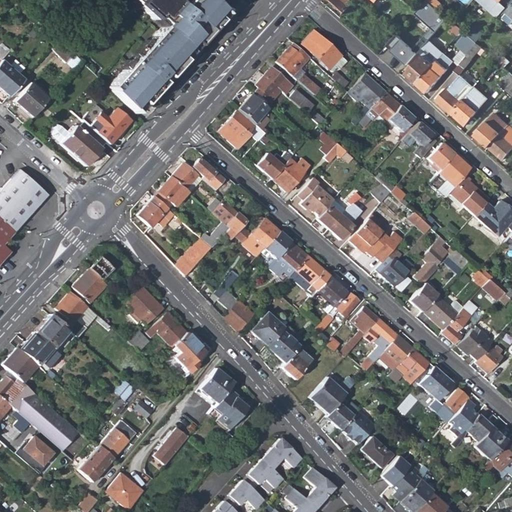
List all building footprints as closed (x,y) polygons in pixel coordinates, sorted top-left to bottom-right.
[(162,24),(105,88),(127,110),(134,103),(138,107),(217,20),(213,16),(219,10),(207,0),(129,0),(152,20),(154,17),(162,24)] [(324,0),(340,14),(353,0),(352,0),(324,0)] [(431,19),(437,11),(435,9),(425,0),(418,8),(431,19)] [(440,4),(435,0),(424,0),(425,0),(435,9),(440,4)] [(501,5),(505,8),(511,0),(496,0),(502,5),(501,5)] [(499,16),(511,27),(511,0),(505,8),(499,16)] [(411,8),(404,16),(408,19),(415,12),(411,8)] [(223,14),(219,10),(213,16),(217,20),(223,14)] [(404,16),(400,21),(403,25),(408,19),(404,16)] [(461,31),(454,25),(450,30),(457,36),(461,31)] [(470,29),(465,34),(475,42),(480,37),(470,29)] [(310,31),(298,44),(327,70),(339,57),(333,52),(334,52),(310,31)] [(416,50),(418,52),(432,36),(426,31),(414,45),(417,48),(416,50)] [(455,44),(466,55),(476,43),(475,42),(465,34),(464,34),(455,44)] [(383,52),(403,70),(410,62),(406,58),(410,54),(411,53),(402,45),(402,46),(394,39),(383,52)] [(62,63),(71,54),(65,48),(57,40),(48,49),(62,63)] [(441,54),(428,41),(418,52),(414,57),(410,62),(403,70),(402,70),(416,83),(436,60),(441,54)] [(463,69),(477,52),(481,56),(486,52),(476,43),(466,55),(457,64),(463,69)] [(307,59),(290,44),(273,63),(290,78),(298,70),(307,59)] [(66,62),(71,67),(78,61),(73,56),(66,62)] [(511,68),(511,63),(504,56),(498,63),(508,72),(511,68)] [(327,70),(330,73),(334,69),(336,69),(337,71),(344,63),(339,57),(327,70)] [(0,90),(6,96),(21,80),(0,60),(0,90)] [(447,69),(436,60),(416,83),(427,92),(447,69)] [(457,64),(452,71),(457,75),(463,69),(457,64)] [(268,68),(260,76),(278,92),(282,96),(290,87),(268,68)] [(302,74),(298,70),(290,78),(295,82),(298,79),(301,81),(303,80),(300,77),(302,74)] [(497,84),(504,91),(511,82),(511,75),(508,72),(497,84)] [(333,73),(329,77),(341,88),(345,83),(333,73)] [(346,125),(350,129),(356,122),(382,93),(361,74),(348,89),(364,103),(346,125)] [(450,113),(473,86),(460,75),(451,85),(450,84),(436,100),(450,113)] [(266,105),(278,92),(260,76),(249,89),(266,105)] [(316,91),(303,80),(301,81),(298,79),(295,82),(311,97),(316,91)] [(12,101),(29,116),(44,99),(27,84),(12,101)] [(487,99),(473,86),(450,113),(463,125),(487,99)] [(292,91),(286,99),(304,115),(310,107),(292,91)] [(375,115),(382,122),(384,120),(396,106),(382,93),(356,122),(361,127),(368,119),(370,121),(375,115)] [(248,95),(234,110),(259,132),(262,129),(254,122),(265,110),(248,95)] [(132,114),(138,107),(134,103),(127,110),(132,114)] [(411,119),(396,106),(384,120),(398,133),(411,119)] [(96,119),(103,125),(97,131),(112,145),(133,122),(118,108),(109,118),(102,112),(96,119)] [(247,135),(254,142),(256,140),(259,136),(261,134),(259,132),(234,110),(215,133),(234,150),(247,135)] [(311,112),(307,117),(316,126),(320,121),(311,112)] [(474,135),(488,147),(508,125),(494,113),(474,135)] [(303,122),(311,131),(315,128),(316,126),(307,117),(303,122)] [(98,148),(102,143),(81,123),(76,129),(73,125),(64,134),(57,143),(83,167),(99,149),(98,148)] [(387,127),(382,123),(376,129),(381,133),(387,127)] [(411,153),(417,160),(434,142),(427,136),(429,135),(415,123),(398,141),(405,147),(408,147),(412,142),(417,146),(411,153)] [(511,148),(511,129),(508,125),(488,147),(501,160),(511,148)] [(47,134),(57,143),(64,134),(54,126),(53,126),(50,127),(47,129),(47,132),(47,134)] [(306,130),(301,136),(304,139),(309,134),(306,130)] [(320,159),(324,162),(337,147),(335,145),(322,134),(317,140),(322,145),(317,150),(323,156),(320,159)] [(266,141),(259,136),(256,140),(262,145),(266,141)] [(427,166),(434,173),(450,155),(439,144),(424,159),(429,164),(427,166)] [(330,167),(343,153),(337,147),(324,162),(330,167)] [(252,165),(268,180),(286,159),(288,158),(282,153),(277,158),(273,154),(269,159),(263,153),(252,165)] [(447,186),(449,188),(461,174),(466,169),(450,155),(434,173),(425,184),(438,196),(447,186)] [(286,159),(299,171),(303,168),(302,167),(289,156),(288,158),(286,159)] [(199,159),(191,167),(202,176),(201,178),(202,179),(214,190),(223,180),(199,159)] [(301,173),(299,171),(286,159),(268,180),(283,193),(301,173)] [(185,189),(197,176),(182,163),(170,176),(185,189)] [(17,170),(0,188),(0,222),(11,232),(44,194),(17,170)] [(376,174),(372,178),(380,185),(388,192),(392,188),(376,174)] [(445,193),(470,216),(482,203),(485,199),(466,182),(467,180),(461,174),(449,188),(445,193)] [(174,207),(188,192),(185,189),(170,176),(153,196),(167,208),(168,209),(172,205),(174,207)] [(188,192),(189,193),(202,179),(201,178),(200,179),(197,176),(185,189),(188,192)] [(315,184),(309,178),(294,196),(299,201),(296,205),(303,212),(305,209),(314,218),(327,205),(329,202),(332,199),(320,189),(318,191),(313,187),(315,184)] [(368,193),(378,204),(387,193),(388,192),(380,185),(368,193)] [(402,195),(393,187),(392,188),(388,192),(387,193),(397,202),(402,195)] [(345,202),(348,206),(351,204),(359,199),(354,194),(345,202)] [(168,209),(167,208),(153,196),(136,214),(150,227),(155,220),(162,226),(173,214),(168,209)] [(215,198),(206,208),(210,213),(220,202),(215,198)] [(239,241),(247,231),(240,226),(245,221),(222,200),(220,202),(210,213),(221,222),(228,229),(232,233),(232,234),(239,241)] [(327,205),(338,216),(341,212),(329,202),(327,205)] [(490,211),(482,203),(470,216),(493,238),(499,231),(499,232),(511,218),(511,217),(497,203),(490,211)] [(359,212),(351,204),(348,206),(344,209),(341,212),(338,216),(325,230),(338,241),(351,226),(348,224),(359,212)] [(314,219),(325,230),(338,216),(327,205),(314,218),(314,219)] [(404,221),(411,226),(412,226),(417,219),(410,213),(404,221)] [(240,244),(255,256),(260,251),(278,230),(264,218),(249,234),(241,243),(240,244)] [(424,242),(429,246),(436,237),(419,222),(417,219),(412,226),(421,234),(424,231),(430,235),(424,242)] [(0,243),(11,232),(0,222),(0,243)] [(204,234),(200,238),(210,248),(228,229),(221,222),(208,238),(204,234)] [(367,248),(381,260),(390,250),(391,248),(392,248),(373,231),(374,230),(367,224),(355,238),(360,242),(357,246),(363,252),(367,248)] [(268,254),(274,259),(277,255),(286,245),(288,243),(290,241),(278,230),(260,251),(266,257),(268,254)] [(239,241),(241,243),(249,234),(247,231),(239,241)] [(440,240),(436,237),(429,246),(418,258),(424,263),(411,278),(419,286),(421,284),(436,268),(433,265),(446,252),(439,246),(437,248),(436,246),(440,240)] [(199,238),(174,265),(184,276),(188,271),(198,261),(210,248),(200,238),(199,238)] [(0,260),(8,252),(0,244),(0,260)] [(281,268),(289,275),(293,270),(306,256),(293,244),(292,245),(289,248),(286,245),(277,255),(286,263),(281,268)] [(399,255),(391,248),(390,250),(381,260),(372,270),(390,287),(408,267),(408,264),(405,261),(402,261),(398,265),(393,261),(399,255)] [(441,262),(454,274),(465,262),(452,250),(441,262)] [(308,286),(314,292),(328,277),(329,276),(322,271),(323,270),(306,256),(293,270),(300,276),(302,274),(312,282),(308,286)] [(99,258),(87,269),(98,280),(110,268),(99,258)] [(205,268),(198,261),(188,271),(195,278),(205,268)] [(478,274),(479,274),(482,272),(485,267),(481,264),(475,271),(478,274)] [(86,304),(104,286),(98,280),(87,269),(69,287),(86,304)] [(502,289),(482,272),(479,274),(485,280),(501,294),(507,299),(511,292),(511,285),(509,283),(502,289)] [(214,293),(218,297),(225,289),(236,277),(231,273),(221,283),(222,284),(214,293)] [(474,279),(480,286),(485,280),(479,274),(478,274),(474,279)] [(401,276),(392,287),(398,293),(407,282),(401,276)] [(311,295),(329,311),(332,307),(346,292),(328,277),(314,292),(311,295)] [(119,279),(113,285),(120,291),(125,285),(119,279)] [(478,288),(494,302),(498,297),(501,294),(485,280),(480,286),(478,288)] [(406,301),(419,312),(432,298),(434,296),(421,284),(419,286),(406,301)] [(121,302),(125,308),(137,320),(143,325),(160,309),(137,285),(121,302)] [(216,300),(227,310),(237,300),(225,289),(218,297),(216,300)] [(61,317),(57,322),(72,336),(74,338),(84,328),(74,320),(86,307),(68,292),(52,310),(61,317)] [(348,294),(346,292),(332,307),(344,317),(359,301),(349,292),(348,294)] [(428,318),(441,330),(452,317),(437,303),(441,299),(436,294),(434,296),(432,298),(419,312),(427,319),(428,318)] [(503,302),(507,299),(501,294),(498,297),(503,302)] [(236,315),(244,307),(237,300),(227,310),(227,311),(234,318),(229,323),(238,332),(245,324),(236,315)] [(474,309),(466,301),(452,317),(441,330),(437,333),(451,345),(460,335),(455,330),(474,309)] [(339,353),(344,357),(346,354),(362,336),(378,319),(364,306),(351,321),(360,329),(353,337),(352,337),(339,353)] [(74,320),(84,328),(95,316),(95,315),(86,307),(74,320)] [(236,315),(245,324),(253,315),(244,307),(236,315)] [(120,314),(132,325),(137,320),(125,308),(120,314)] [(222,316),(229,323),(234,318),(227,311),(222,316)] [(250,330),(266,345),(280,330),(283,327),(275,320),(267,312),(250,330)] [(153,332),(168,347),(170,345),(183,332),(164,313),(143,333),(147,337),(153,332)] [(47,314),(16,349),(33,364),(34,364),(35,362),(42,368),(72,336),(57,322),(47,314)] [(332,318),(326,314),(316,325),(312,330),(317,335),(332,318)] [(275,320),(283,327),(287,322),(279,316),(275,320)] [(378,345),(359,366),(365,371),(374,360),(377,357),(388,345),(397,335),(378,319),(362,336),(370,343),(372,341),(378,345)] [(463,336),(468,341),(474,333),(469,329),(463,336)] [(298,346),(280,330),(266,345),(265,347),(283,363),(297,348),(298,346)] [(146,342),(136,331),(125,341),(137,351),(146,342)] [(201,351),(183,332),(170,345),(168,347),(165,351),(186,373),(196,364),(192,359),(201,351)] [(466,354),(474,361),(487,346),(488,345),(474,333),(468,341),(463,336),(453,346),(465,357),(466,354)] [(412,348),(397,335),(388,345),(377,357),(392,370),(394,368),(396,366),(405,356),(412,348)] [(339,344),(331,337),(326,343),(324,344),(333,352),(339,344)] [(472,363),(485,374),(500,358),(497,355),(500,352),(494,347),(491,350),(487,346),(474,361),(472,363)] [(14,347),(0,363),(0,365),(15,378),(15,379),(23,371),(25,372),(33,364),(16,349),(14,347)] [(280,367),(293,379),(311,360),(297,348),(283,363),(280,367)] [(410,368),(418,374),(428,363),(412,348),(405,356),(396,366),(404,374),(410,368)] [(432,367),(417,384),(436,400),(451,383),(432,367)] [(398,372),(394,368),(392,370),(389,373),(386,377),(391,381),(398,372)] [(404,374),(412,381),(418,374),(410,368),(404,374)] [(194,392),(211,406),(225,388),(230,383),(213,369),(194,392)] [(365,376),(368,373),(365,371),(359,378),(362,381),(367,377),(365,376)] [(66,443),(76,432),(15,379),(15,378),(11,383),(2,376),(0,378),(0,398),(8,405),(14,410),(35,429),(60,450),(66,443)] [(308,397),(327,414),(337,402),(345,393),(326,376),(308,397)] [(127,384),(106,408),(112,413),(119,406),(133,389),(127,384)] [(234,395),(225,388),(211,406),(210,408),(218,415),(214,420),(227,430),(245,407),(232,397),(234,395)] [(450,409),(454,413),(467,399),(467,398),(457,388),(437,410),(434,413),(431,417),(435,420),(439,416),(441,417),(450,409)] [(472,404),(467,399),(454,413),(446,421),(452,426),(448,430),(456,437),(457,436),(463,430),(476,414),(469,407),(472,404)] [(132,407),(144,417),(149,411),(137,401),(132,407)] [(325,417),(339,430),(352,415),(337,402),(327,414),(325,417)] [(425,405),(434,413),(437,410),(428,402),(425,405)] [(121,408),(119,406),(112,413),(115,415),(121,408)] [(31,433),(35,429),(14,410),(10,415),(18,422),(15,427),(20,432),(24,427),(31,433)] [(414,417),(423,424),(428,419),(419,411),(414,417)] [(351,439),(356,444),(372,426),(355,412),(352,415),(339,430),(346,435),(345,436),(350,440),(351,439)] [(490,426),(476,414),(463,430),(466,432),(476,441),(490,426)] [(118,421),(96,445),(111,458),(133,433),(118,421)] [(472,446),(488,460),(505,440),(490,426),(476,441),(472,446)] [(80,427),(76,432),(83,438),(87,433),(80,427)] [(151,456),(162,466),(180,444),(186,437),(174,427),(151,456)] [(457,436),(462,440),(466,432),(463,430),(457,436)] [(493,466),(499,472),(511,457),(511,446),(511,444),(511,436),(510,435),(505,440),(488,460),(482,467),(488,472),(493,466)] [(18,447),(12,453),(36,473),(42,467),(39,464),(49,452),(31,436),(20,448),(18,447)] [(233,436),(228,441),(238,449),(243,443),(233,436)] [(371,436),(360,449),(380,467),(391,454),(371,436)] [(462,440),(457,436),(456,437),(450,445),(454,449),(462,440)] [(278,438),(259,459),(270,469),(280,457),(291,467),(300,458),(278,438)] [(60,450),(67,457),(74,449),(66,443),(60,450)] [(89,483),(111,458),(96,445),(75,470),(89,483)] [(406,465),(396,457),(379,477),(387,486),(406,465)] [(511,468),(511,457),(499,472),(497,474),(501,478),(507,472),(508,473),(511,468)] [(259,459),(245,475),(256,484),(261,478),(272,488),(281,479),(270,469),(259,459)] [(428,469),(423,465),(418,471),(409,463),(389,486),(395,491),(391,495),(399,502),(419,479),(428,469)] [(332,487),(311,468),(302,477),(313,487),(303,499),(314,508),(332,487)] [(141,492),(118,472),(102,491),(125,511),(139,495),(141,492)] [(44,480),(37,475),(35,478),(41,483),(44,480)] [(245,475),(241,480),(251,489),(256,484),(245,475)] [(432,491),(419,479),(399,502),(410,511),(413,511),(431,493),(432,491)] [(241,480),(227,495),(237,505),(242,499),(254,509),(262,499),(251,489),(241,480)] [(461,490),(465,495),(469,490),(465,486),(461,490)] [(303,499),(292,489),(283,498),(295,508),(291,511),(309,511),(314,508),(303,499)] [(87,493),(75,507),(81,511),(85,511),(95,501),(87,493)] [(446,507),(431,493),(413,511),(441,511),(443,511),(446,507)] [(237,505),(227,495),(222,501),(232,510),(237,505)] [(495,504),(497,510),(511,505),(511,497),(501,501),(495,504)] [(222,501),(211,511),(234,511),(232,510),(222,501)]
